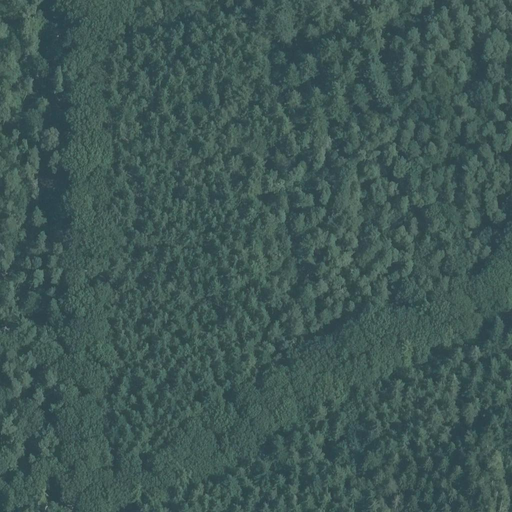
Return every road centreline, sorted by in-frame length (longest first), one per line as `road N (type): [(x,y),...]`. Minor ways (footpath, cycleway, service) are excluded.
road 1 (track): [(86,0),(84,330),(72,511)]
road 2 (track): [(92,511),(176,490),(337,400)]
road 3 (track): [(337,400),(452,336)]
